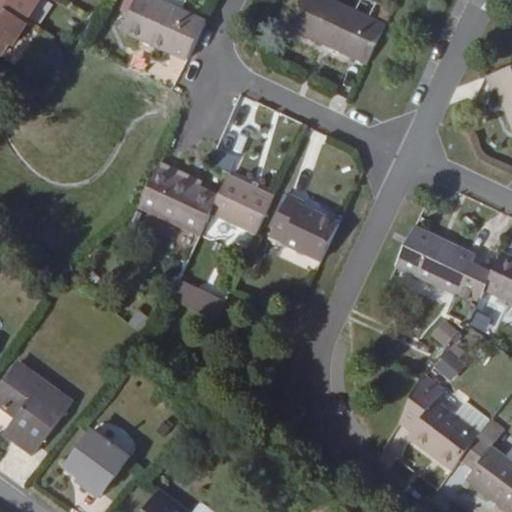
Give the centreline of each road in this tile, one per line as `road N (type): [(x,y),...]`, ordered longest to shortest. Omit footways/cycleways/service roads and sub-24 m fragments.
road 1 (residential): [(422,511),(340,441),(322,397),(321,355),(413,153)]
road 2 (residential): [(252,0),(239,26),(261,79),(413,153)]
road 3 (residential): [(413,153),(487,0)]
